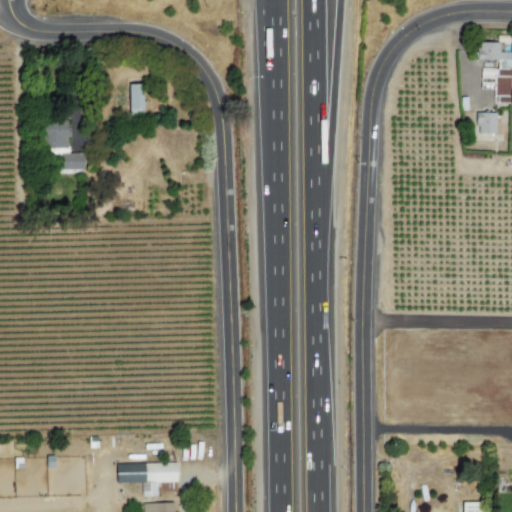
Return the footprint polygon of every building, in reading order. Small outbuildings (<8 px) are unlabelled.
[(509,52),(497,52),(498,42),(475,42),(475,60),(494,60),(494,103),(508,103),(509,52)] [(127,84),(128,114),(142,114),(141,83),(127,84)] [(494,113),(475,112),(474,134),(494,134),(494,113)] [(82,173),(81,153),(66,154),(65,121),(41,122),(42,153),(57,153),(58,174),(82,173)] [(140,497),(155,496),(155,492),(176,491),(175,462),(114,464),(114,483),(140,483),(140,497)] [(480,511),(480,502),(460,502),(460,511),(480,511)] [(172,511),(172,503),(140,504),(140,511),(172,511)]
